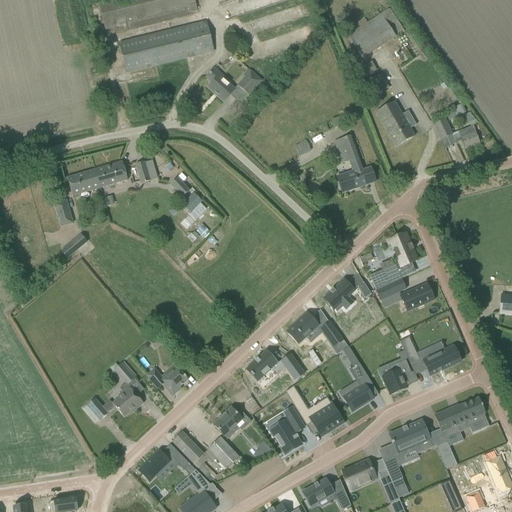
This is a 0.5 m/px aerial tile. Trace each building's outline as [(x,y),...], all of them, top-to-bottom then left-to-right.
[(97,0),(105,31),(126,26),(127,32),(188,17),(187,14),(197,12),(194,0),(97,0)] [(347,36),(362,58),(403,32),(389,9),(347,36)] [(119,43),(124,63),(126,73),(213,52),(206,22),(119,43)] [(205,78),(212,84),(208,88),(223,102),(234,90),(219,76),(220,75),(214,69),(205,78)] [(248,96),(262,81),(250,70),(250,71),(248,69),(242,76),(244,77),(236,86),(248,96)] [(361,83),(370,100),(384,92),(376,76),(361,83)] [(415,137),(394,101),(376,112),(390,136),(396,148),(415,137)] [(453,109),(457,117),(465,113),(461,105),(453,109)] [(433,125),(440,140),(452,135),(444,120),(433,125)] [(474,127),(483,139),(487,136),(479,124),(474,127)] [(458,132),(452,135),(454,141),(460,138),(464,149),(479,143),(476,134),(473,126),(458,132)] [(353,172),(336,177),(342,193),(375,182),(370,168),(364,170),(363,168),(362,168),(351,136),(334,141),(342,164),(349,161),(353,172)] [(294,147),(299,156),(310,150),(306,141),(294,147)] [(122,162),(94,170),(100,189),(127,181),(122,162)] [(149,181),(144,162),(135,165),(141,184),(149,181)] [(169,171),(174,168),(170,162),(165,166),(169,171)] [(100,189),(94,170),(67,178),(72,197),(100,189)] [(170,185),(182,198),(189,191),(176,178),(170,185)] [(183,205),(190,212),(200,202),(193,195),(183,205)] [(54,204),(60,227),(72,224),(66,201),(54,204)] [(175,207),(169,212),(173,216),(179,211),(175,207)] [(200,227),(196,231),(202,237),(206,232),(200,227)] [(399,264),(369,276),(375,291),(405,277),(401,267),(417,261),(413,251),(413,250),(413,249),(412,250),(410,245),(411,245),(411,244),(410,244),(406,234),(389,241),(393,251),(393,252),(394,252),(396,257),(395,257),(396,258),(399,264)] [(60,252),(67,260),(87,243),(80,235),(60,252)] [(401,279),(376,291),(380,301),(405,289),(401,279)] [(330,293),(323,299),(328,304),(331,307),(336,303),(338,306),(340,304),(346,310),(352,303),(347,298),(354,291),(343,280),(333,290),(332,289),(332,290),(333,290),(331,293),(330,292),(329,292),(330,293)] [(427,284),(400,295),(406,311),(434,300),(427,284)] [(499,314),(511,315),(511,296),(501,295),(499,314)] [(298,323),(287,333),(298,345),(318,326),(306,314),(297,322),(298,323)] [(330,324),(321,330),(333,347),(342,341),(330,324)] [(409,338),(399,342),(410,365),(419,361),(409,338)] [(443,349),(421,359),(429,376),(460,362),(454,347),(444,352),(443,349)] [(267,353),(247,371),(258,383),(272,370),(278,376),(286,369),(295,382),(304,375),(290,356),(281,362),(277,365),(267,353)] [(390,371),(380,375),(384,386),(385,385),(388,393),(404,387),(399,375),(408,371),(403,358),(387,365),(390,371)] [(121,364),(114,371),(127,386),(134,379),(121,364)] [(361,387),(343,399),(352,413),(373,399),(367,390),(373,386),(359,364),(350,370),(361,387)] [(154,369),(146,376),(151,382),(155,387),(160,383),(172,397),(177,393),(175,391),(188,380),(181,373),(175,366),(161,378),(154,369)] [(274,384),(255,397),(261,407),(281,394),(274,384)] [(119,398),(112,404),(117,410),(124,418),(134,409),(136,410),(143,404),(137,396),(129,387),(117,397),(119,398)] [(293,387),(285,393),(306,427),(307,427),(312,423),(316,430),(320,437),(321,438),(322,438),(321,437),(326,434),(327,435),(327,434),(327,433),(334,429),(334,430),(335,430),(334,429),(342,424),(343,424),(331,404),(331,405),(327,398),(308,410),(293,387)] [(450,409),(434,416),(444,440),(469,429),(469,427),(486,420),(483,415),(485,414),(478,398),(459,406),(458,406),(450,410),(450,409)] [(95,400),(86,406),(99,422),(107,415),(95,400)] [(231,408),(213,425),(220,432),(227,440),(239,429),(236,425),(245,417),(238,408),(234,411),(231,408)] [(288,421),(270,432),(285,455),(301,445),(294,434),(295,433),(296,433),(304,428),(292,409),(284,414),(288,421)] [(390,434),(389,435),(392,443),(391,443),(392,445),(398,459),(415,452),(417,455),(432,448),(421,421),(406,427),(405,427),(405,428),(402,429),(402,428),(401,429),(403,431),(390,436),(390,434)] [(182,433),(172,443),(179,450),(193,464),(203,455),(189,440),(182,433)] [(220,439),(208,450),(226,470),(238,458),(220,439)] [(259,446),(263,451),(255,458),(259,461),(271,451),(263,442),(259,446)] [(446,442),(436,447),(446,470),(456,466),(446,442)] [(158,450),(138,471),(150,483),(170,463),(158,450)] [(497,450),(487,455),(490,461),(489,461),(503,494),(511,490),(511,474),(504,455),(500,457),(497,450)] [(178,453),(172,459),(184,470),(190,475),(195,470),(189,465),(178,453)] [(383,462),(386,470),(392,483),(402,479),(397,468),(393,458),(383,462)] [(354,467),(342,472),(350,490),(375,479),(368,462),(354,468),(354,467)] [(202,500),(185,511),(209,511),(215,508),(211,503),(205,495),(215,488),(215,487),(212,484),(211,485),(210,486),(195,470),(190,475),(186,478),(198,494),(202,500)] [(386,470),(377,474),(383,487),(392,483),(386,470)] [(314,486),(302,493),(306,499),(305,499),(311,510),(319,506),(317,503),(333,494),(325,480),(317,484),(316,483),(316,484),(316,485),(314,486),(314,485),(313,485),(314,486)] [(344,491),(333,496),(341,511),(350,506),(344,491)] [(483,491),(470,496),(476,511),(478,511),(490,507),(483,491)] [(456,495),(446,499),(451,511),(452,511),(462,508),(456,495)] [(68,500),(49,502),(50,511),(73,511),(77,511),(76,505),(77,505),(76,499),(75,500),(75,499),(73,499),(73,498),(69,499),(68,499),(68,500)]
